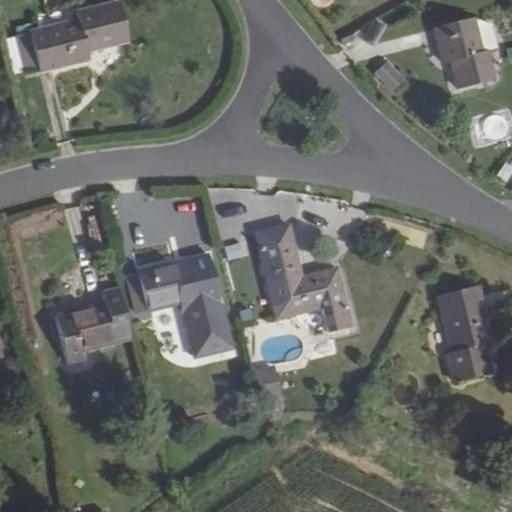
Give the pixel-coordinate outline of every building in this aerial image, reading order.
[(125,39),(116,0),(70,11),(72,19),(25,30),(32,67),(33,70),(85,59),(83,49),(125,39)] [(493,46),(487,23),(469,18),(428,27),(436,63),(445,61),(451,90),(489,81),(481,49),(493,46)] [(32,67),(25,30),(11,34),(17,70),(32,67)] [(389,60),(372,75),(388,94),(406,80),(389,60)] [(484,140),(508,137),(504,113),(481,117),(484,140)] [(347,325),(333,267),(296,275),(285,223),(250,231),(270,318),(318,309),(323,331),(347,325)] [(205,274),(200,256),(165,263),(167,273),(186,269),(187,278),(205,274)] [(210,298),(205,274),(187,278),(186,269),(167,273),(165,263),(133,270),(133,274),(142,311),(142,313),(174,306),(175,310),(194,306),(193,301),(210,298)] [(142,311),(133,274),(120,277),(128,313),(142,311)] [(487,345),(474,284),(433,294),(445,353),(442,354),(448,385),(486,376),(480,347),(487,345)] [(126,334),(115,288),(98,293),(100,303),(49,315),(59,361),(78,358),(76,346),(126,334)] [(278,399),(270,363),(248,368),(255,404),(278,399)]
